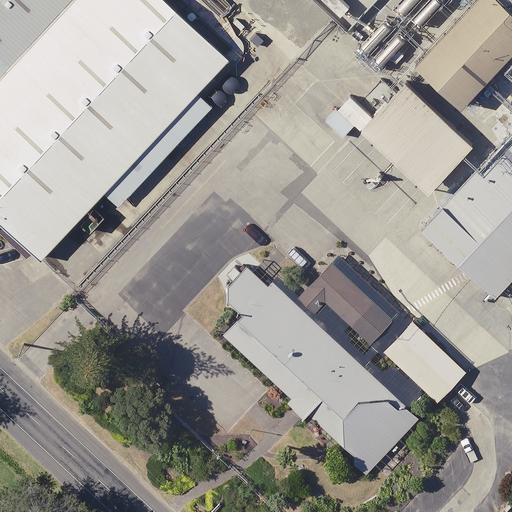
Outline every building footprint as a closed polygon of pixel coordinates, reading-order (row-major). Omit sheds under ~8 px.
[(0,0),(0,219),(39,256),(102,190),(117,205),(212,105),(195,89),(227,55),(168,0),(0,0)] [(511,58),(511,5),(506,0),(479,0),(420,63),(467,106),(511,58)] [(477,146),(409,82),(365,128),(433,192),(477,146)] [(511,281),(511,136),(425,229),(498,297),(511,281)] [(399,318),(333,259),(301,295),(318,311),(326,302),(374,346),(399,318)] [(271,285),(249,265),(231,285),(231,299),(246,312),(227,333),(297,397),(292,401),(307,415),(311,411),(358,453),(357,462),(369,473),(422,416),(275,281),(271,285)] [(469,371),(415,320),(386,350),(440,401),(469,371)]
